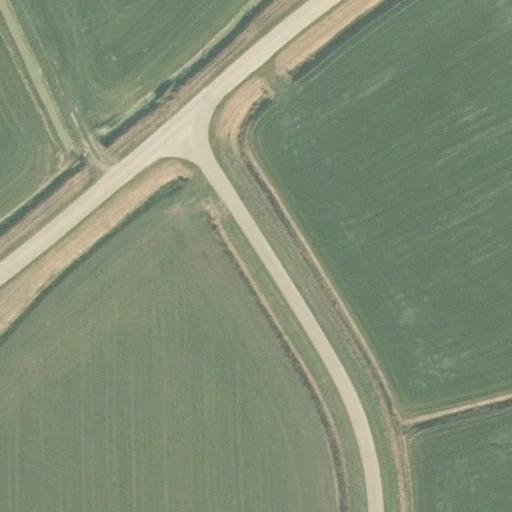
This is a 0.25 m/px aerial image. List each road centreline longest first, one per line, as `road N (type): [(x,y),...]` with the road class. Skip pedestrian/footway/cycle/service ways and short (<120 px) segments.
road 1 (unclassified): [(374,511),(361,433),(328,352),(180,121)]
road 2 (tertiary): [(0,274),(180,121)]
road 3 (tertiary): [(180,121),(324,0)]
